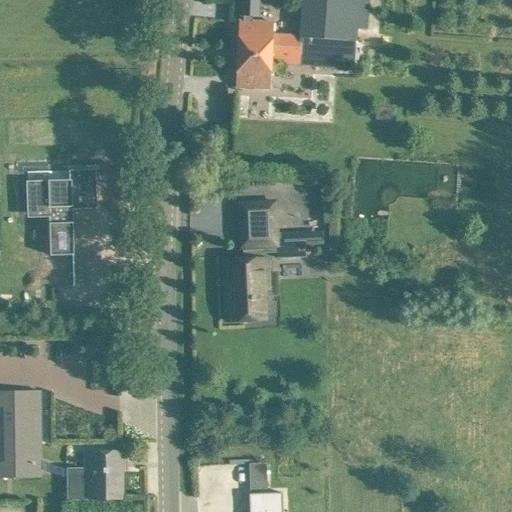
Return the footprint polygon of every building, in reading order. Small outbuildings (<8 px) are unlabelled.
[(238,54),(238,55),(270,56),(297,57),(299,37),(273,35),(273,22),(251,21),(252,15),(257,16),(257,0),(241,0),(241,15),(244,15),(244,21),(239,21),(238,54)] [(364,62),(368,0),(301,0),(299,37),(297,57),(349,61),(348,74),(352,74),(352,62),(364,62)] [(269,89),(270,56),(238,55),(236,88),(269,89)] [(397,111),(383,110),(382,122),(396,123),(397,111)] [(96,209),(95,171),(69,171),(69,180),(26,181),(27,210),(49,209),(50,255),(73,254),(72,210),(96,209)] [(239,203),(240,248),(242,248),(259,247),(276,246),(277,258),(305,257),(305,241),(277,242),(275,202),(239,203)] [(224,260),(226,320),(264,319),(263,288),(268,288),(266,258),(260,259),(259,247),(242,248),(243,259),(224,260)] [(54,361),(54,378),(84,378),(84,361),(54,361)] [(0,474),(40,475),(39,391),(0,391),(0,474)] [(125,470),(125,451),(85,452),(85,469),(68,469),(68,499),(85,499),(123,498),(122,470),(125,470)] [(16,494),(17,504),(41,503),(40,493),(16,494)] [(282,511),(282,493),(249,494),(249,511),(282,511)]
